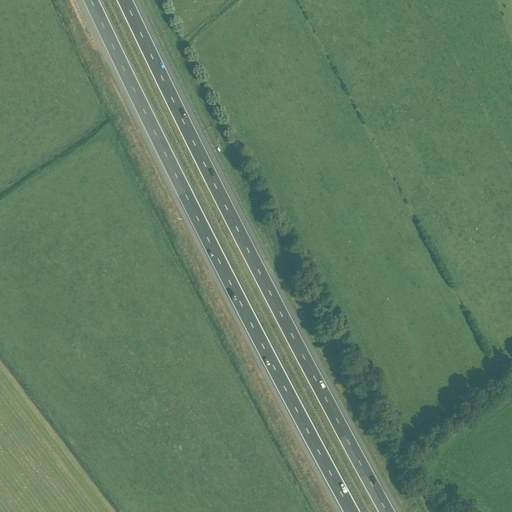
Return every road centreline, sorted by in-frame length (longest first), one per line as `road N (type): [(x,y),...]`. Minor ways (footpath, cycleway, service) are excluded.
road 1 (motorway): [(387,511),(125,0)]
road 2 (motorway): [(89,0),(349,511)]
